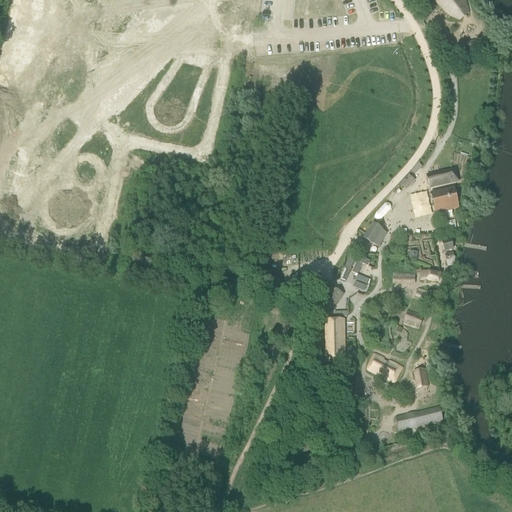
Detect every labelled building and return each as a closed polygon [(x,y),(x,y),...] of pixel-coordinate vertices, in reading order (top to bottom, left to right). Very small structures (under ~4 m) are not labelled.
[(207,0),(151,0),(120,13),(152,93),(232,61),(207,0)] [(455,18),(460,20),(467,14),(466,9),(464,5),(462,0),(435,0),(436,0),(439,5),(443,8),(446,12),(451,15),(455,18)] [(485,25),(483,21),(480,18),(477,20),(478,24),(480,28),(483,31),(486,30),(485,25)] [(464,46),(466,51),(467,53),(475,50),(473,43),(464,46)] [(462,54),(462,52),(458,46),(451,50),(455,58),(462,54)] [(460,88),(476,88),(477,80),(460,80),(460,88)] [(408,174),(411,177),(422,168),(418,164),(408,174)] [(455,170),(426,177),(429,188),(457,181),(455,170)] [(408,174),(398,184),(405,190),(414,180),(411,177),(408,174)] [(453,188),(430,194),(435,214),(458,209),(453,188)] [(374,246),(377,248),(386,234),(384,232),(372,225),(363,239),(374,246)] [(453,249),(451,243),(451,241),(442,243),(444,252),(453,249)] [(417,252),(409,252),(409,260),(416,260),(417,252)] [(455,256),(445,259),(447,265),(457,262),(455,256)] [(350,257),(346,267),(350,269),(354,259),(350,257)] [(439,284),(440,275),(434,274),(422,271),(421,281),(439,284)] [(350,286),(363,292),(366,286),(364,285),(367,279),(355,274),(350,286)] [(416,277),(393,275),(392,283),(415,285),(416,277)] [(319,303),(333,313),(344,295),(332,287),(327,295),(325,294),(319,303)] [(425,293),(417,291),(415,298),(423,301),(425,293)] [(197,324),(206,326),(210,307),(201,305),(197,324)] [(422,320),(406,315),(402,327),(418,332),(422,320)] [(326,364),(344,363),(343,321),(325,322),(326,364)] [(378,376),(393,383),(401,369),(385,361),(374,355),(367,370),(378,376)] [(410,370),(410,381),(426,381),(426,370),(410,370)] [(355,381),(346,380),(345,393),(354,394),(355,381)] [(442,422),(442,423),(442,422),(443,422),(440,409),(416,414),(397,419),(400,432),(419,428),(440,423),(442,422)] [(371,440),(358,440),(358,452),(372,452),(371,440)]
